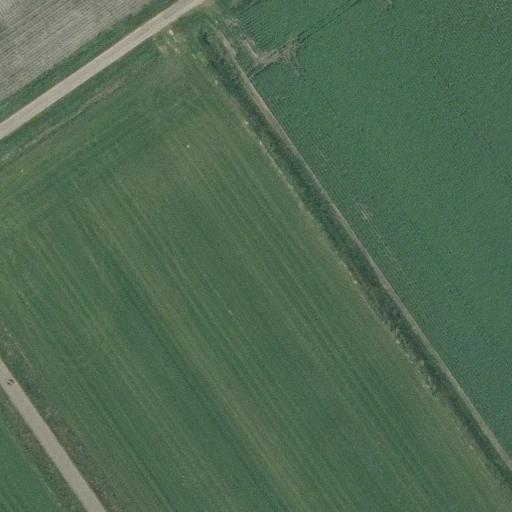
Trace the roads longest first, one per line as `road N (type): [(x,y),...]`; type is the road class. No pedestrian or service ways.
road 1 (unclassified): [(0,134),(193,0)]
road 2 (unclassified): [(0,369),(98,511)]
